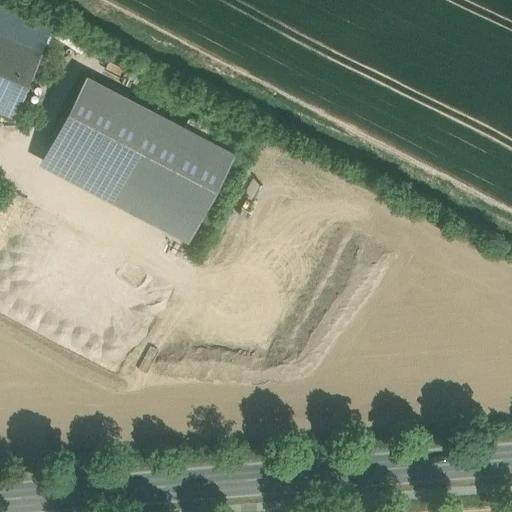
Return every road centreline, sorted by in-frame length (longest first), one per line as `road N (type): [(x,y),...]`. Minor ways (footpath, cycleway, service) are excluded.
road 1 (primary): [(0,498),(511,459)]
road 2 (track): [(0,139),(29,150),(78,48),(0,11)]
